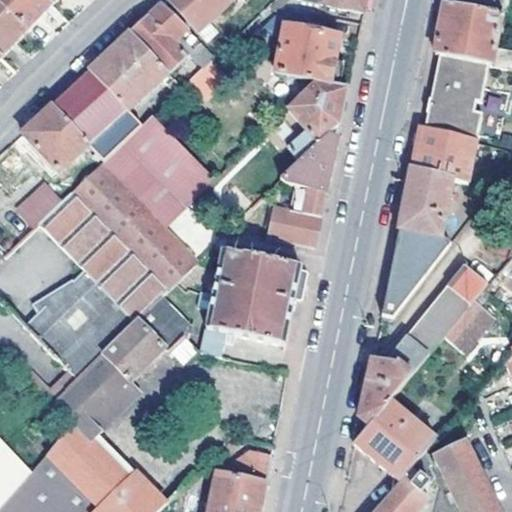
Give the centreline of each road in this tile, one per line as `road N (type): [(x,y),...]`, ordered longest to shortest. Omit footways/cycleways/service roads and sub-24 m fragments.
road 1 (secondary): [(305,511),(411,0)]
road 2 (tertiary): [(137,0),(0,131)]
